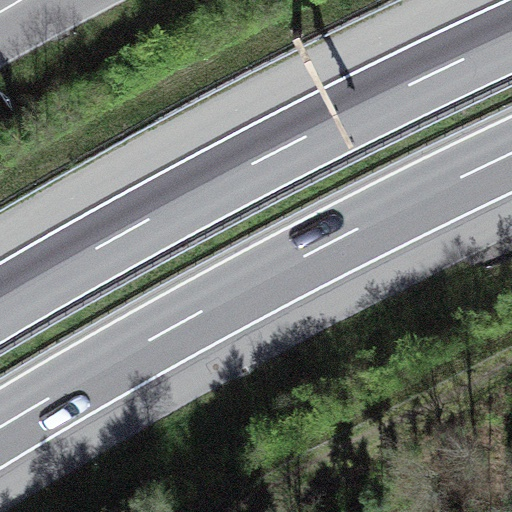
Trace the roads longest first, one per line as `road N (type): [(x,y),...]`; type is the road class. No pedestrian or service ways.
road 1 (motorway): [(0,426),(309,252),(511,153)]
road 2 (motorway): [(511,36),(261,158),(0,303)]
